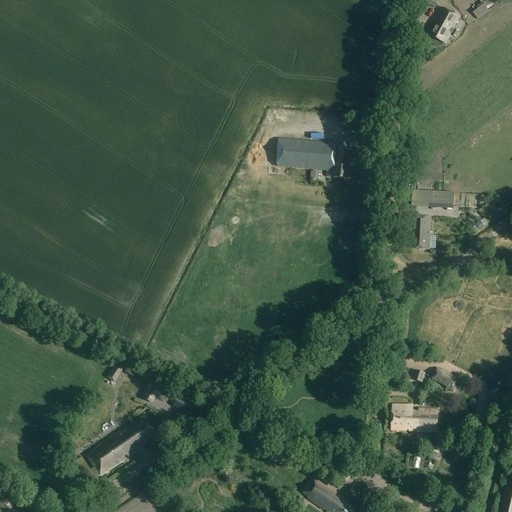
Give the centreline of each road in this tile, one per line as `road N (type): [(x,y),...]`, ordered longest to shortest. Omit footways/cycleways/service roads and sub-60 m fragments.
road 1 (tertiary): [(382,300),(404,0)]
road 2 (track): [(230,407),(0,291)]
road 3 (unclassified): [(230,407),(382,300)]
road 4 (unclassified): [(76,511),(230,407)]
road 5 (tertiary): [(372,479),(382,300)]
road 6 (unclassified): [(372,479),(230,407)]
